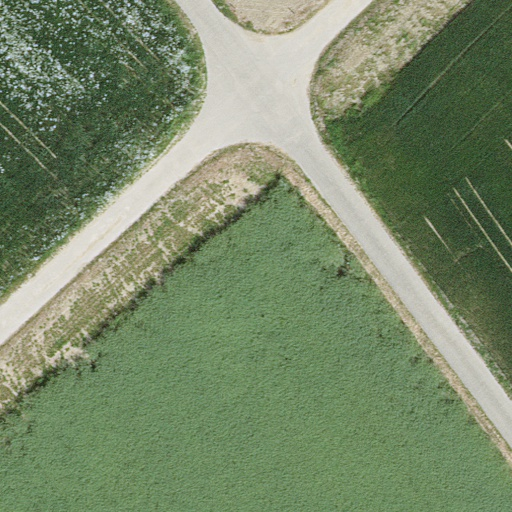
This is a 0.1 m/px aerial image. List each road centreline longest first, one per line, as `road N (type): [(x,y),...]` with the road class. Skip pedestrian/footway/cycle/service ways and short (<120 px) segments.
road 1 (track): [(511,426),(194,0)]
road 2 (track): [(0,323),(354,0)]
